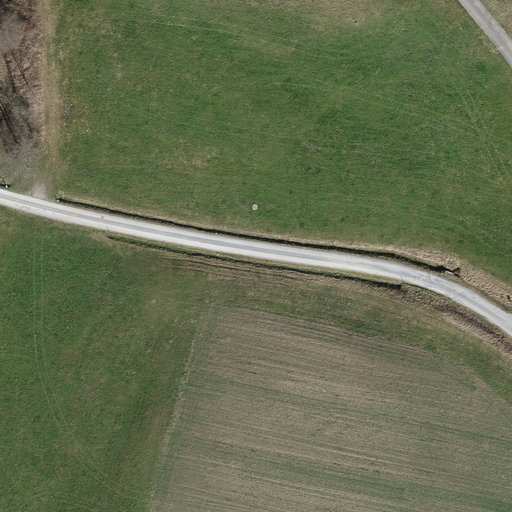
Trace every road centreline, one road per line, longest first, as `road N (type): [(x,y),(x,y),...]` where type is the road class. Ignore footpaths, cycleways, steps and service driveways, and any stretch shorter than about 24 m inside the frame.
road 1 (track): [(511,327),(460,294),(391,270),(178,237),(0,196)]
road 2 (track): [(47,209),(42,0)]
